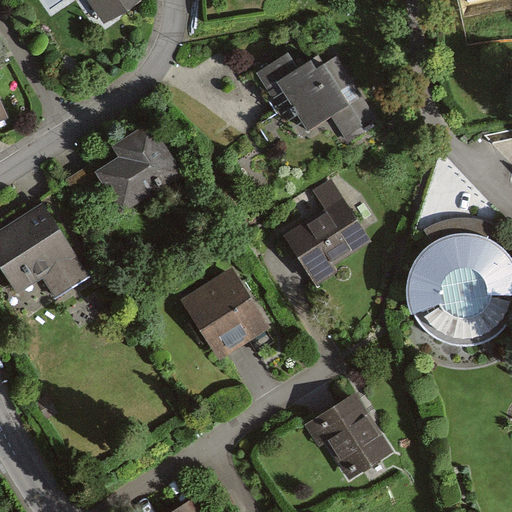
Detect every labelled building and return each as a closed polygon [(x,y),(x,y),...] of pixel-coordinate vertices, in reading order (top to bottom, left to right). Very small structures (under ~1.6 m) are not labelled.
[(95,0),(107,18),(133,0),(95,0)] [(378,119),(337,56),(329,61),(322,48),(300,62),(291,48),(258,69),(272,91),(284,84),(311,126),(333,112),(349,138),(378,119)] [(176,171),(148,128),(118,147),(125,158),(102,173),(123,206),(176,171)] [(326,207),(285,233),(317,283),(338,270),(333,262),(370,239),(331,177),(314,188),(326,207)] [(82,273),(41,209),(0,235),(0,259),(18,288),(43,272),(54,290),(82,273)] [(406,295),(411,312),(441,300),(446,308),(455,314),(467,314),(477,310),(485,301),(488,290),(511,290),(511,259),(511,258),(500,245),(487,237),(492,224),(478,220),(463,218),(449,219),(437,222),(424,230),(432,241),(423,249),(412,264),(407,278),(406,295)] [(262,326),(230,274),(189,300),(221,351),(262,326)] [(393,447),(355,391),(309,421),(322,441),(330,435),(354,472),(393,447)] [(199,511),(193,502),(177,511),(199,511)]
